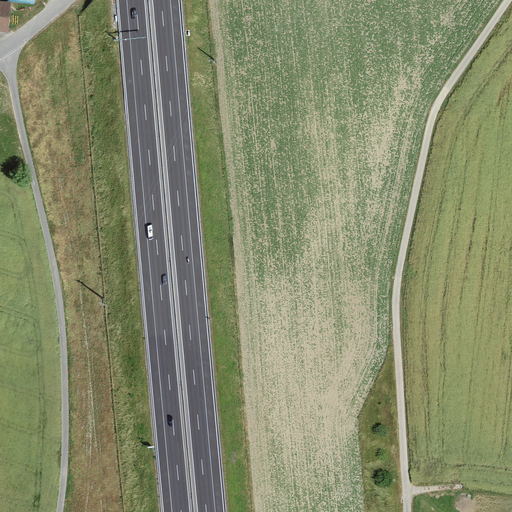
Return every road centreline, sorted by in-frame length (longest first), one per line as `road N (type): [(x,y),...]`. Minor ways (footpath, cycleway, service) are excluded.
road 1 (unclassified): [(407,511),(396,318),(403,251),(437,106),(508,0)]
road 2 (motorway): [(206,511),(161,0)]
road 3 (motorway): [(136,0),(181,511)]
road 4 (unclassified): [(59,511),(59,298),(5,48)]
